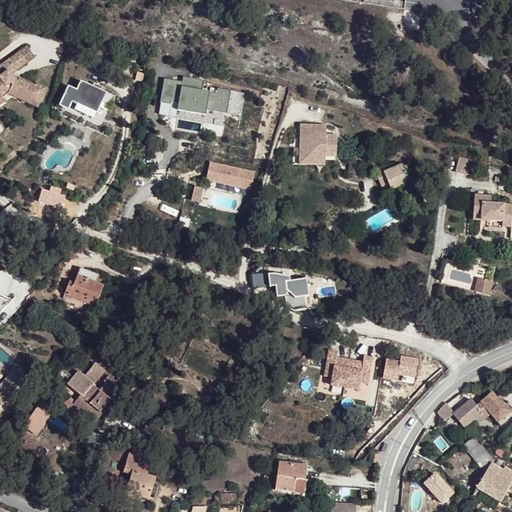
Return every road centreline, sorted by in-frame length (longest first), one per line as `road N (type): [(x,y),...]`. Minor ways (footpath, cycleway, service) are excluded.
road 1 (residential): [(0,216),(120,243),(244,289),(292,316),(416,341),(463,368)]
road 2 (secondary): [(384,511),(407,432),(463,368)]
